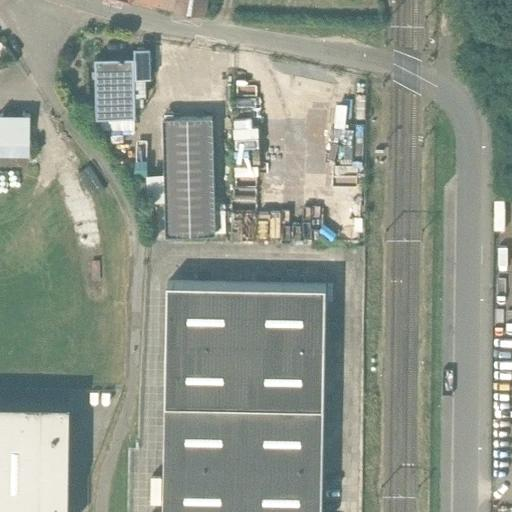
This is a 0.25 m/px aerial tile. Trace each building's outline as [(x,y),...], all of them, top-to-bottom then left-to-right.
[(208,0),(132,0),(177,10),(207,14),(208,0)] [(135,117),(134,58),(95,59),(97,117),(135,117)] [(0,155),(29,155),(29,115),(0,115),(0,155)] [(168,234),(216,232),(212,116),(164,118),(168,234)] [(167,282),(165,404),(163,511),(321,511),(326,285),(167,282)] [(0,511),(69,511),(71,401),(0,400),(0,511)]
